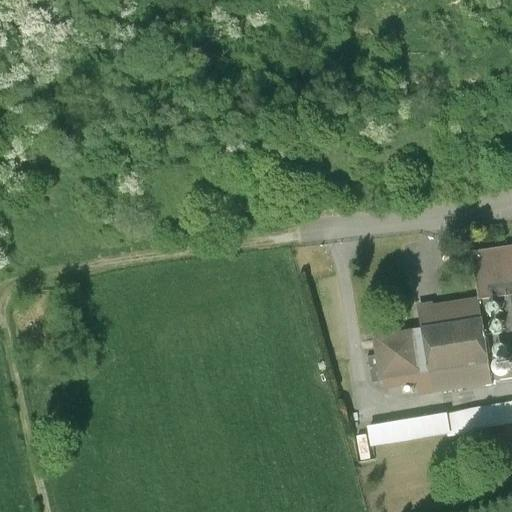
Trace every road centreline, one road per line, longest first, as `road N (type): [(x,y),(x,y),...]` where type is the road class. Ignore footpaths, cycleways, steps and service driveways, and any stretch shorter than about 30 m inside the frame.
road 1 (track): [(48,511),(2,304),(27,280),(288,246)]
road 2 (track): [(511,205),(288,246)]
